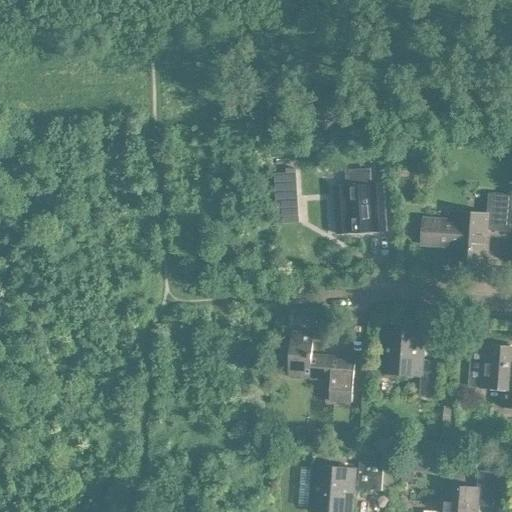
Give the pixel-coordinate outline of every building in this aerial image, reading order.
[(290,154),(277,155),(277,164),(291,164),(290,154)] [(286,173),(274,174),(277,223),(300,222),(297,173),(295,173),(286,173)] [(347,185),(333,186),(336,219),(336,233),(349,232),(387,230),(385,192),(385,183),(371,183),(347,185)] [(451,263),(485,265),(486,248),(484,248),(485,234),(489,234),(489,231),(509,232),(511,196),(489,194),(487,215),(455,212),(455,222),(424,219),(423,243),(453,246),(451,263)] [(430,376),(428,396),(441,397),(443,361),(423,360),(425,329),(383,326),(380,372),(430,376)] [(332,370),(331,378),(329,400),(352,402),(356,358),(313,355),(313,345),(324,346),(325,334),(291,332),(288,375),(311,377),(311,368),(332,370)] [(511,347),(486,346),(483,386),(503,388),(501,406),(511,406),(511,347)] [(383,463),(381,490),(393,491),(396,453),(384,452),(383,463)] [(359,461),(357,489),(381,490),(383,463),(359,461)] [(483,463),(482,471),(495,472),(505,473),(505,464),(483,463)] [(313,465),(309,511),(325,511),(351,511),(355,468),(313,465)] [(478,471),(477,489),(445,486),(442,511),(476,511),(477,505),(493,506),(495,472),(482,471),(478,471)]
